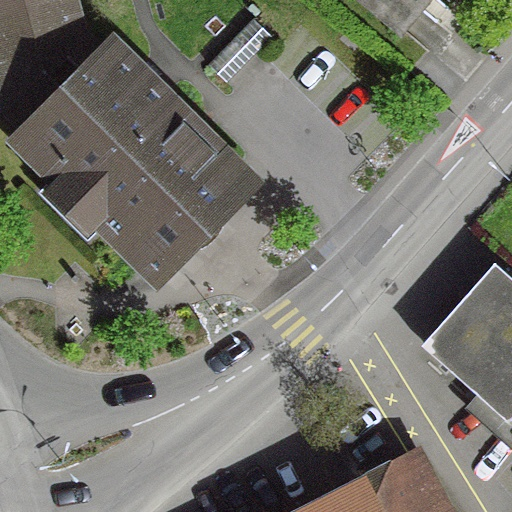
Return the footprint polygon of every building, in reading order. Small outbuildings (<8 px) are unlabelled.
[(98,232),(136,268),(151,284),(251,184),(107,41),(96,52),(77,34),(68,0),(0,0),(0,113),(19,130),(8,140),(46,185),(39,192),(88,242),(98,232)] [(350,0),(394,36),(423,0),(350,0)] [(223,80),(266,38),(249,21),(207,64),(223,80)] [(500,420),(493,428),(511,444),(511,284),(499,273),(427,354),(500,420)] [(433,511),(405,459),(302,511),(433,511)]
